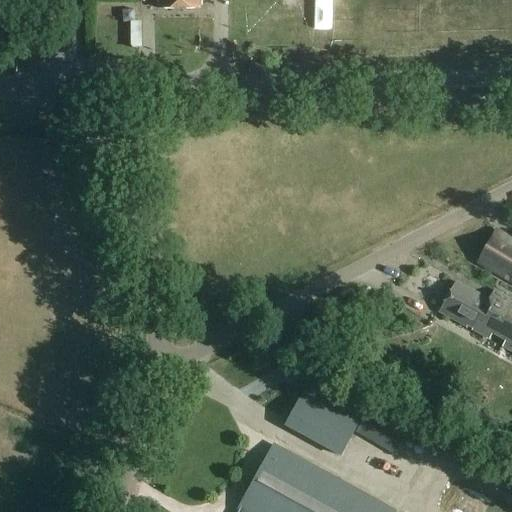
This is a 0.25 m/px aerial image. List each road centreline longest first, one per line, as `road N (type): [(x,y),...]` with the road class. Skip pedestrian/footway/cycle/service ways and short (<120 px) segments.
road 1 (residential): [(151,372),(511,191)]
road 2 (residential): [(151,372),(155,333),(141,236),(61,88)]
road 3 (unclassified): [(511,78),(239,84)]
road 4 (unclassified): [(60,67),(239,84)]
road 5 (residential): [(113,511),(151,372)]
